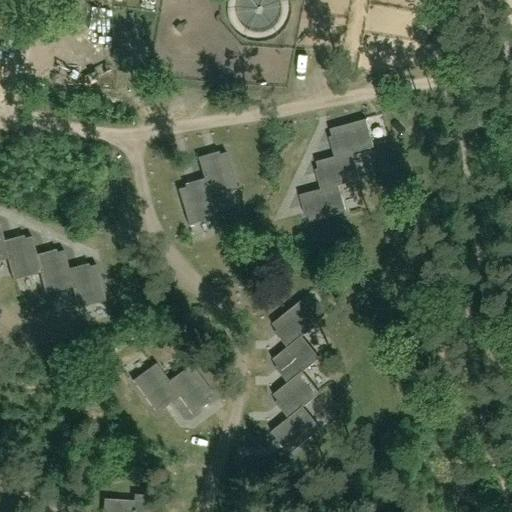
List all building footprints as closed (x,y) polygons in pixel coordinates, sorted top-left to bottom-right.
[(334,158),(352,154),(374,148),(366,121),(330,130),(333,138),(329,139),(334,158)] [(211,198),(212,198),(237,190),(227,154),(219,156),(219,153),(197,159),(204,181),(206,180),(211,198)] [(321,191),(339,187),(359,181),(352,154),(334,158),(317,163),(319,170),(315,171),(321,191)] [(189,227),(218,219),(212,198),(211,198),(206,180),(204,181),(184,185),(185,189),(178,191),(189,227)] [(311,223),(346,214),(339,187),(321,191),(300,196),(305,217),(309,217),(311,223)] [(12,282),(41,274),(36,256),(32,238),(25,240),(24,237),(3,242),(8,261),(12,282)] [(46,296),(72,289),(68,270),(64,252),(57,254),(56,251),(36,256),(41,274),(46,296)] [(88,265),(68,270),(72,289),(78,309),(105,302),(97,266),(89,268),(88,265)] [(287,349),(302,337),(319,324),(301,302),(274,325),(279,331),(275,333),(287,349)] [(275,368),(288,384),(302,373),(320,360),(302,337),(287,349),(273,361),(279,366),(275,368)] [(163,410),(177,400),(180,398),(168,383),(169,382),(156,365),(133,382),(155,413),(161,407),(163,410)] [(180,398),(177,400),(191,416),(202,411),(198,407),(213,396),(191,367),(169,382),(168,383),(180,398)] [(288,419),(302,407),(320,395),(302,373),(288,384),(275,395),(279,401),(276,404),(288,419)] [(302,407),(288,419),(271,433),(284,450),(287,448),(292,454),(321,430),(302,407)] [(103,503),(102,511),(145,511),(146,499),(133,499),(133,505),(103,503)]
